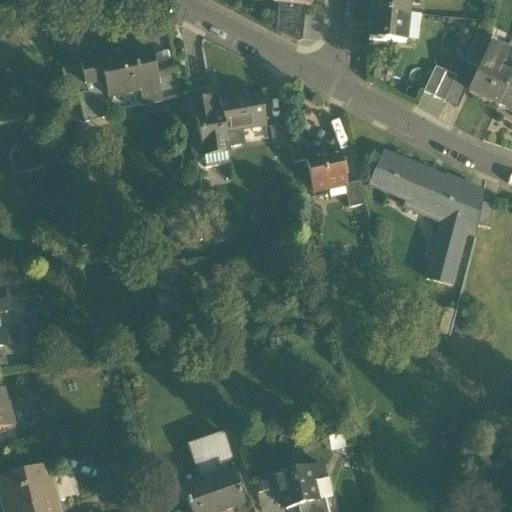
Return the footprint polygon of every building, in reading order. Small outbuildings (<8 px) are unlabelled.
[(310,8),(310,0),(272,0),(272,1),(272,4),(277,5),(305,8),(310,8)] [(372,0),(372,12),(408,16),(409,0),(372,0)] [(277,5),(274,32),(298,44),(301,42),(305,8),(277,5)] [(408,16),(372,12),(368,42),(404,45),(405,42),(408,16)] [(420,17),(408,16),(405,42),(417,43),(420,17)] [(57,37),(69,34),(67,21),(53,24),(55,37),(57,37)] [(69,34),(57,37),(60,54),(74,51),(71,34),(69,34)] [(464,64),(479,71),(491,45),(475,38),(464,64)] [(498,108),(511,78),(499,73),(508,53),(491,45),(479,71),(468,94),(498,108)] [(97,63),(98,64),(102,83),(102,85),(104,85),(104,89),(107,100),(108,100),(139,93),(140,98),(158,94),(159,94),(155,78),(155,74),(150,52),(97,63)] [(84,87),(86,87),(94,85),(102,83),(98,64),(80,68),(84,87)] [(62,72),(67,99),(79,96),(87,94),(86,87),(84,87),(80,68),(62,72)] [(456,79),(435,69),(423,94),(444,104),(456,79)] [(175,70),(155,74),(155,78),(176,74),(175,70)] [(158,94),(160,104),(182,99),(176,74),(155,78),(159,94),(158,94)] [(511,78),(498,108),(511,113),(511,78)] [(107,100),(104,89),(95,91),(94,85),(86,87),(87,94),(79,96),(85,126),(106,121),(103,105),(109,104),(108,100),(107,100)] [(465,91),(454,85),(446,104),(457,109),(465,91)] [(111,114),(160,104),(158,94),(140,98),(139,93),(108,100),(109,104),(111,114)] [(218,101),(221,116),(224,136),(225,136),(241,133),(265,129),(259,99),(236,102),(236,98),(218,101)] [(227,155),(224,136),(221,116),(210,118),(207,102),(193,105),(198,138),(200,138),(203,159),(227,155)] [(286,125),(269,128),(273,152),(291,149),(286,125)] [(241,133),(225,136),(227,151),(244,148),(241,133)] [(306,161),(313,194),(344,188),(345,188),(345,187),(338,152),(318,156),(319,158),(306,161)] [(227,155),(203,159),(205,169),(229,165),(227,155)] [(432,259),(457,265),(465,234),(476,238),(478,228),(482,204),(483,196),(446,179),(445,182),(383,155),(369,187),(407,203),(405,208),(441,224),(432,259)] [(344,188),(349,209),(364,206),(359,184),(345,187),(345,188),(344,188)] [(478,228),(489,230),(493,207),(482,204),(478,228)] [(226,223),(210,227),(214,245),(230,241),(226,223)] [(450,287),(457,265),(432,259),(426,281),(450,287)] [(456,312),(434,306),(427,331),(449,337),(456,312)] [(182,322),(164,324),(166,339),(184,337),(182,322)] [(17,329),(0,332),(0,333),(3,349),(21,346),(17,329)] [(0,430),(12,428),(6,404),(5,404),(2,391),(0,390),(0,430)] [(0,430),(0,447),(23,442),(19,427),(12,428),(0,430)] [(189,506),(191,511),(218,511),(243,504),(233,473),(219,477),(214,460),(230,454),(223,432),(187,444),(195,466),(196,465),(202,483),(184,489),(187,500),(186,501),(188,506),(189,506)] [(346,435),(331,436),(331,451),(347,450),(346,435)] [(323,501),(331,499),(322,466),(273,478),(279,501),(283,500),(286,511),(298,507),(323,501)] [(0,479),(0,493),(4,511),(58,511),(56,502),(50,503),(41,469),(0,479)] [(62,499),(78,494),(72,475),(56,480),(62,499)] [(254,483),(257,493),(275,489),(272,479),(254,483)] [(323,501),(326,511),(336,511),(332,498),(331,499),(323,501)] [(298,507),(299,511),(326,511),(323,501),(298,507)]
